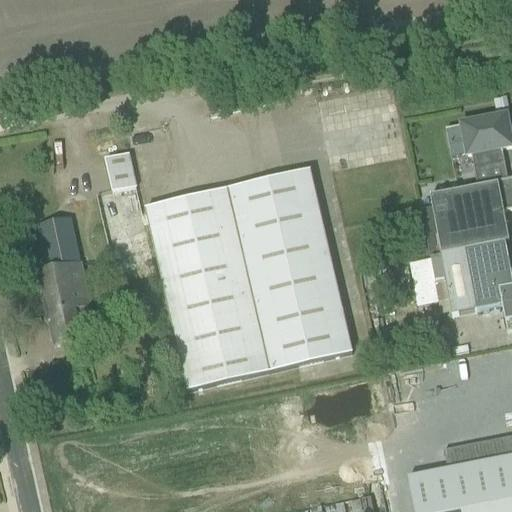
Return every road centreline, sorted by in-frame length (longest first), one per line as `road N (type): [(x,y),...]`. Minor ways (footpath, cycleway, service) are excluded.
road 1 (unknown): [(0,132),(170,98)]
road 2 (residential): [(28,511),(0,384)]
